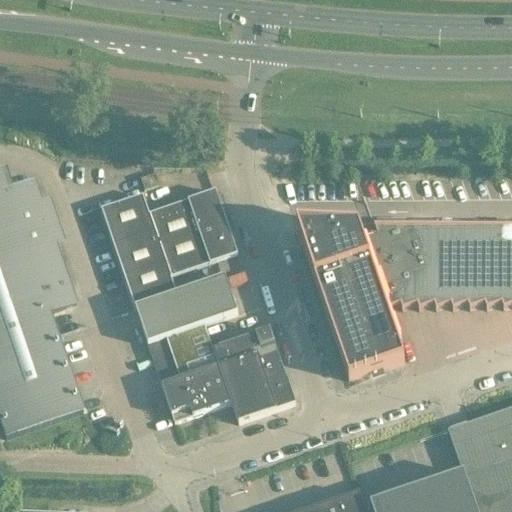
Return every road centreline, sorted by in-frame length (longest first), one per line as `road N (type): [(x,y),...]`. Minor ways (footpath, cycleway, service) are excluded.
road 1 (unclassified): [(325,419),(244,182),(249,57)]
road 2 (unclassified): [(56,179),(150,464)]
road 3 (tertiary): [(249,57),(511,69)]
road 4 (tertiary): [(511,30),(254,13)]
road 5 (tertiary): [(0,25),(249,57)]
road 6 (unclassified): [(325,419),(511,359)]
road 7 (unclassified): [(173,476),(325,419)]
road 8 (unclassified): [(0,463),(150,464)]
